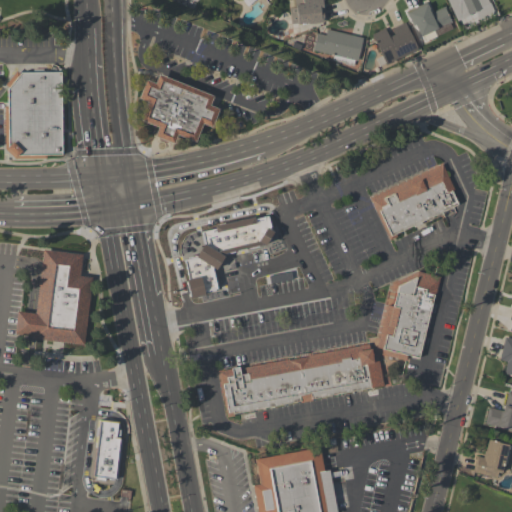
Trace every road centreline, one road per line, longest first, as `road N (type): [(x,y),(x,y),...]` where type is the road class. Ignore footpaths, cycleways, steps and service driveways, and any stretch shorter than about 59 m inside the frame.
road 1 (primary): [(134,206),(188,199),(302,161),(452,86)]
road 2 (secondary): [(100,176),(162,511)]
road 3 (tertiary): [(432,511),(511,184)]
road 4 (primary): [(442,68),(261,143)]
road 5 (secondary): [(128,173),(113,0)]
road 6 (secondary): [(191,511),(163,351)]
road 7 (primary): [(261,143),(128,173)]
road 8 (primary): [(128,173),(0,177)]
